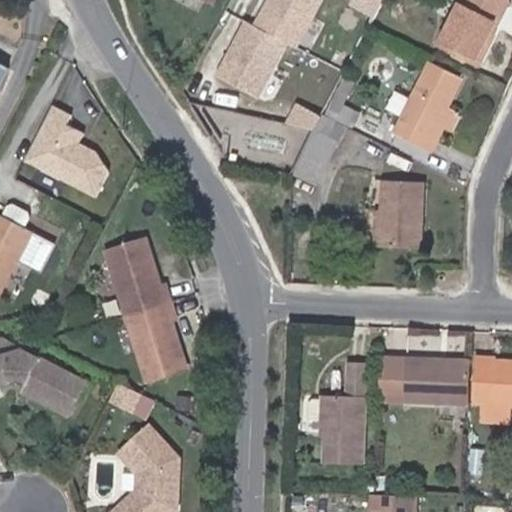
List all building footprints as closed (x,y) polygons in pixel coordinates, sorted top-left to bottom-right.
[(294,46),(319,0),(269,0),(256,24),(285,41),(294,46)] [(374,18),(383,1),(381,0),(354,0),(351,6),(374,18)] [(483,37),(501,0),(460,0),(438,45),(478,65),(490,40),(483,37)] [(490,40),(510,1),(508,0),(501,0),(483,37),(490,40)] [(255,95),(285,41),(256,24),(247,19),(217,74),(255,95)] [(448,107),(463,79),(430,62),(400,120),(433,137),(448,107)] [(343,105),(355,84),(344,78),(325,115),(346,126),(348,127),(356,112),(343,105)] [(389,104),(400,113),(412,97),(401,89),(389,104)] [(321,117),(299,105),(288,125),(314,130),(321,117)] [(460,116),(456,114),(454,110),(448,107),(433,137),(438,139),(444,128),(451,132),(460,116)] [(72,117),(53,108),(25,162),(96,199),(109,173),(96,153),(79,145),(84,135),(67,127),(72,117)] [(336,142),(346,126),(325,115),(323,114),(314,130),(314,131),(336,142)] [(433,137),(400,120),(394,134),(431,153),(438,139),(433,137)] [(326,163),(336,142),(314,131),(303,151),(326,163)] [(314,184),(326,163),(303,151),(292,173),(314,184)] [(421,249),(423,182),(383,181),(382,210),(380,247),(421,249)] [(0,215),(0,295),(19,260),(42,272),(55,245),(32,233),(33,232),(25,228),(31,218),(29,212),(13,204),(7,206),(2,216),(0,215)] [(161,286),(146,240),(106,252),(127,317),(171,303),(166,285),(161,286)] [(187,369),(172,321),(177,319),(171,303),(127,317),(147,381),(187,369)] [(86,381),(4,338),(0,339),(0,385),(21,379),(27,382),(22,392),(68,416),(86,381)] [(469,405),(471,360),(380,357),(379,401),(469,405)] [(511,361),(497,361),(475,359),(473,403),(480,404),(479,421),(511,423),(511,361)] [(367,378),(367,364),(348,364),(346,396),(322,395),(322,400),(313,399),(308,404),(307,418),(321,419),(321,437),(325,437),(324,463),(364,464),(366,390),(367,378)] [(133,412),(142,395),(119,383),(110,401),(133,412)] [(176,511),(178,510),(180,458),(150,425),(119,455),(137,474),(136,491),(113,511),(176,511)] [(415,511),(416,497),(373,495),(372,511),(415,511)]
